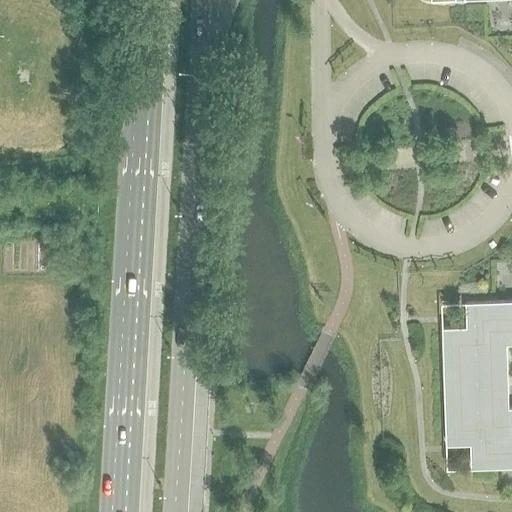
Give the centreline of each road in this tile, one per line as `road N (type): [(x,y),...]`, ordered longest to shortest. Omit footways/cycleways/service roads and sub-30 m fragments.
road 1 (secondary): [(154,0),(127,481)]
road 2 (secondary): [(175,511),(202,33)]
